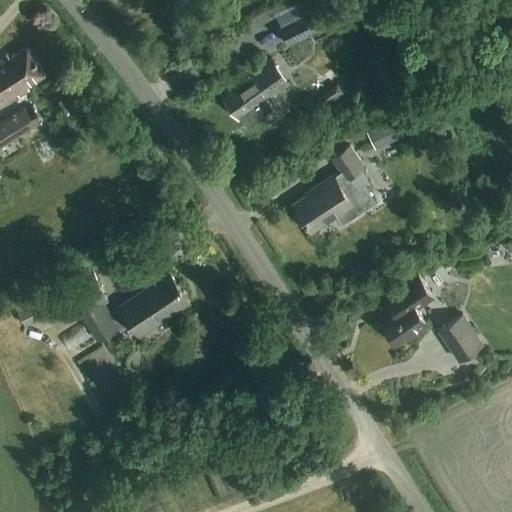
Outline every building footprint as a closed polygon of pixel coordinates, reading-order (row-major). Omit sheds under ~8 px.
[(279,27),(288,44),(322,27),(313,10),(279,27)] [(45,75),(27,47),(9,58),(7,54),(0,58),(0,108),(30,90),(27,86),(45,75)] [(267,98),(289,82),(271,57),(239,80),(242,84),(223,97),(239,119),(240,118),(245,124),(247,126),(273,108),(267,98)] [(488,74),(458,88),(465,104),(495,90),(488,74)] [(0,147),(42,120),(33,106),(26,111),(24,108),(0,123),(0,147)] [(367,130),(376,147),(404,134),(395,116),(367,130)] [(342,224),(376,202),(364,184),(369,181),(361,169),(364,166),(350,145),(332,157),(341,171),(334,176),(334,175),(317,186),(318,188),(293,203),(311,231),(336,215),(342,224)] [(488,264),(506,262),(505,248),(486,251),(488,264)] [(102,303),(106,300),(89,268),(14,306),(24,326),(48,314),(55,327),(79,314),(96,340),(117,327),(119,330),(130,323),(137,335),(154,324),(158,331),(170,323),(166,316),(189,301),(187,298),(188,297),(184,290),(182,291),(169,272),(118,306),(121,310),(111,317),(102,303)] [(428,322),(419,308),(435,297),(418,273),(386,296),(389,300),(396,310),(381,320),(397,344),(428,322)] [(437,330),(458,361),(484,344),(462,313),(437,330)] [(55,339),(61,350),(81,338),(74,327),(55,339)]
